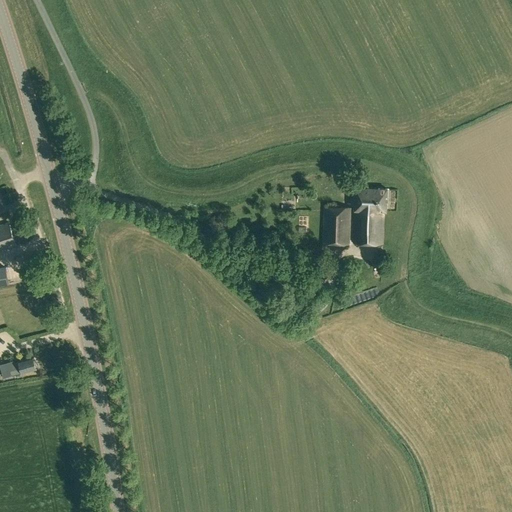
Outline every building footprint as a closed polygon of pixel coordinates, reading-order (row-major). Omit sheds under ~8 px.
[(353,242),(383,243),(384,211),(386,211),(387,188),(355,187),(353,242)] [(323,205),(322,242),(350,243),(351,207),(323,205)] [(0,249),(16,245),(9,222),(0,224),(0,249)] [(5,266),(0,267),(0,286),(8,286),(5,266)] [(328,270),(315,267),(311,290),(323,293),(328,270)] [(0,365),(0,366),(4,378),(22,372),(36,368),(33,357),(19,360),(19,361),(15,362),(14,360),(0,365)]
